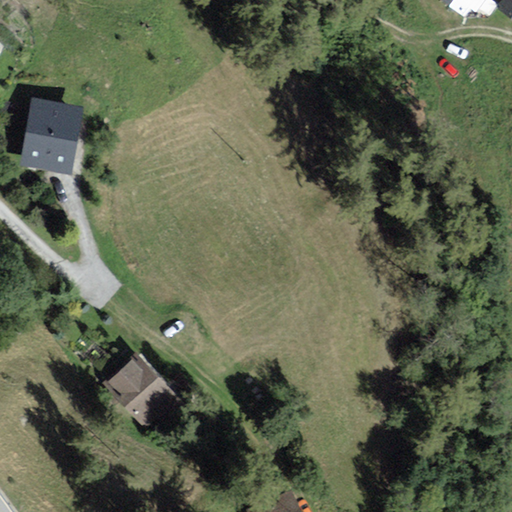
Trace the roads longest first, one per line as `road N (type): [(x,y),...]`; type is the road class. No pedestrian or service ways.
road 1 (track): [(66,277),(177,362),(290,473)]
road 2 (track): [(309,0),(424,36)]
